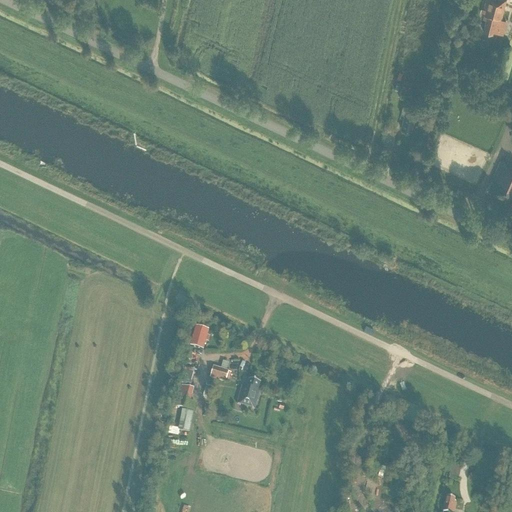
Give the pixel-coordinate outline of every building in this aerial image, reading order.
[(501,19),(506,0),(505,0),(485,0),(482,14),(484,15),(483,19),(486,19),(483,31),(493,33),(496,18),(501,19)] [(402,84),(409,85),(413,71),(405,70),(402,84)] [(409,103),(408,107),(403,106),(401,114),(405,115),(401,129),(411,131),(414,117),(416,110),(415,109),(416,104),(409,103)] [(510,163),(502,160),(488,191),(490,192),(511,202),(511,201),(511,162),(510,163)] [(209,342),(211,337),(208,336),(209,330),(196,326),(191,346),(204,349),(206,341),(209,342)] [(229,380),(232,374),(228,373),(229,371),(213,366),(210,378),(226,383),(227,380),(229,380)] [(259,391),(261,384),(249,380),(247,388),(242,387),(237,405),(255,410),(261,392),(259,391)] [(194,411),(196,403),(191,402),(194,389),(181,386),(178,398),(179,398),(177,407),(194,411)] [(182,411),(178,431),(189,433),(193,413),(182,411)] [(452,465),(451,477),(460,478),(461,466),(452,465)] [(364,481),(352,479),(350,495),(362,497),(364,481)] [(454,511),(457,502),(454,502),(455,499),(447,497),(443,511),(454,511)]
